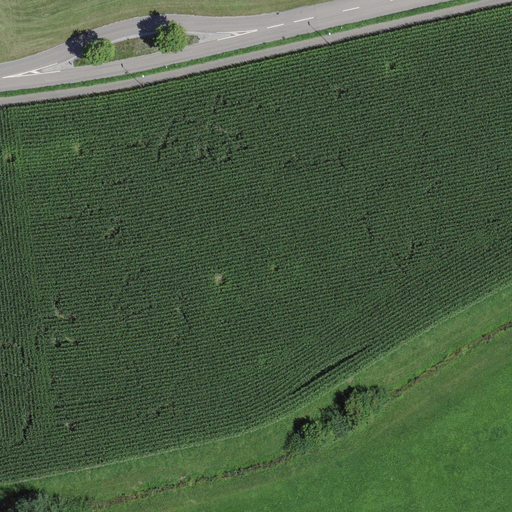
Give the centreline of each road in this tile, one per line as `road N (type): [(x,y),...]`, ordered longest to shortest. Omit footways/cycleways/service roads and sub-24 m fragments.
road 1 (residential): [(253,31),(146,27),(0,77)]
road 2 (residential): [(0,77),(78,79),(202,53),(253,31)]
road 3 (residential): [(253,31),(399,0)]
